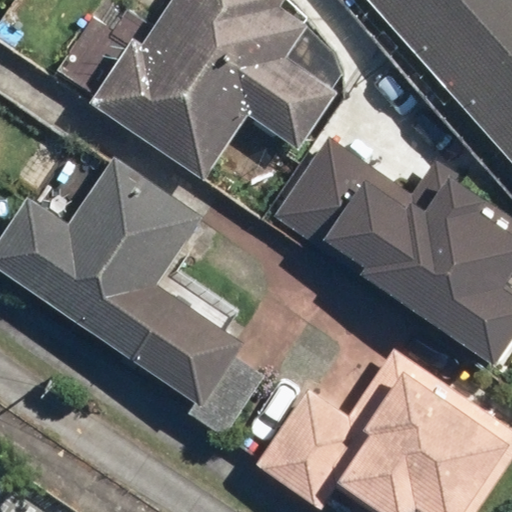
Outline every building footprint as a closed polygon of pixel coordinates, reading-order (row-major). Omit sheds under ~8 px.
[(138,33),(97,97),(214,170),(252,110),(303,143),(338,88),(287,56),(308,23),(278,4),(280,0),(173,0),(149,40),(138,33)] [(511,0),(371,0),(511,155),(511,0)] [(30,192),(0,238),(0,263),(209,396),(249,335),(161,280),(208,207),(119,150),(74,220),(30,192)] [(357,170),(314,237),(500,356),(511,337),(511,290),(500,282),(511,263),(511,224),(435,175),(414,206),(357,170)] [(306,388),(259,459),(324,502),(337,482),(382,511),(473,511),(511,455),(511,416),(399,341),(348,416),(306,388)]
